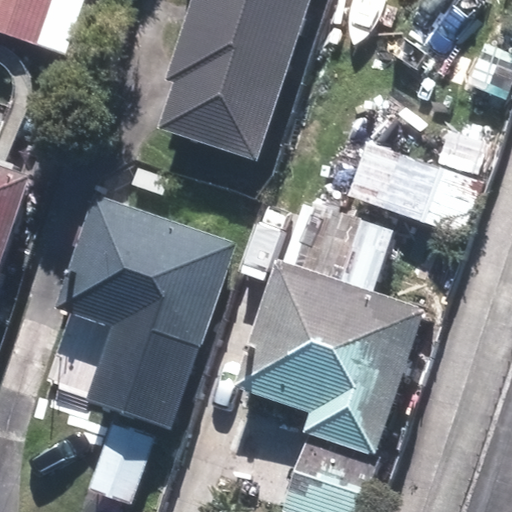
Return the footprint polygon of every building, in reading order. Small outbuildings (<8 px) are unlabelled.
[(94,0),(0,0),(0,30),(74,57),(94,0)] [(267,160),(318,0),(202,0),(176,80),(189,83),(174,130),(267,160)] [(50,178),(0,160),(0,317),(1,318),(50,178)] [(102,198),(67,310),(207,354),(242,243),(102,198)] [(313,429),(384,454),(435,313),(289,260),(243,385),(319,412),(313,429)] [(316,441),(294,511),(296,511),(370,511),(386,464),(316,441)]
